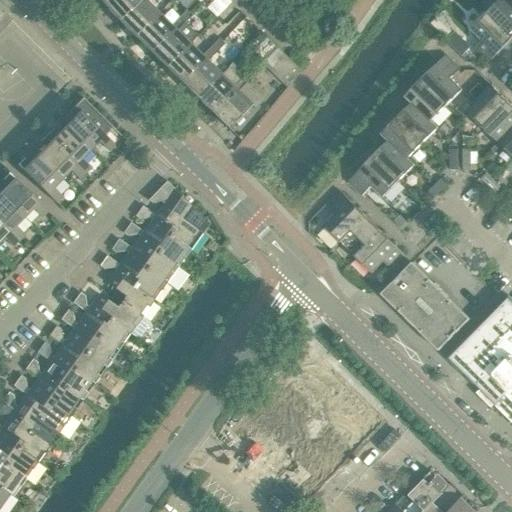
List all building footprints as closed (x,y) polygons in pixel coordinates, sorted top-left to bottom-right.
[(107,0),(102,4),(117,21),(139,0),(107,0)] [(134,38),(158,14),(146,2),(147,0),(139,0),(117,21),(134,38)] [(511,8),(503,0),(500,0),(487,13),(511,37),(511,8)] [(511,0),(503,0),(511,8),(511,0)] [(184,23),(191,16),(186,10),(178,18),(183,24),(184,23)] [(511,39),(511,37),(487,13),(471,30),(482,41),(473,51),(487,65),(511,39)] [(151,54),(174,29),(170,26),(158,14),(134,38),(151,54)] [(166,69),(189,44),(188,43),(196,35),(184,23),(183,24),(178,18),(170,26),(174,29),(151,54),(166,69)] [(214,54),(222,46),(216,40),(209,48),(214,54)] [(204,59),(201,56),(189,44),(166,69),(181,83),(204,59)] [(197,99),(220,74),(207,62),(214,54),(209,48),(201,56),(204,59),(181,83),(197,99)] [(298,71),(286,58),(275,48),(261,63),(283,86),(298,71)] [(450,79),(460,70),(446,55),(420,82),(446,107),(462,91),(450,79)] [(212,114),(235,90),(232,86),(239,79),(245,84),(246,83),(253,76),(247,71),(240,79),(228,67),(221,75),(220,74),(197,99),(212,114)] [(254,109),(263,100),(246,83),(245,84),(239,79),(232,86),(235,90),(212,114),(228,129),(251,106),(254,109)] [(446,107),(420,82),(404,98),(411,104),(412,104),(431,122),(432,121),(446,107)] [(482,127),(508,102),(492,86),(467,112),(482,127)] [(105,136),(112,128),(82,98),(69,111),(74,116),(65,126),(90,150),(99,142),(107,150),(113,144),(105,136)] [(498,143),(511,128),(511,105),(508,102),(482,127),(498,143)] [(412,104),(411,104),(397,119),(422,144),(438,128),(432,121),(431,122),(412,104)] [(422,144),(397,119),(381,135),(388,142),(388,141),(407,160),(408,159),(422,144)] [(90,150),(65,126),(56,135),(51,130),(45,136),(84,174),(90,168),(81,159),(90,150)] [(511,156),(511,128),(498,143),(511,156)] [(84,174),(45,136),(41,140),(46,146),(36,155),(61,180),(70,171),(79,179),(84,174)] [(388,141),(388,142),(373,157),(399,182),(415,165),(408,159),(407,160),(388,141)] [(458,159),(458,147),(449,147),(449,159),(458,159)] [(471,158),(471,147),(462,147),(463,159),(471,158)] [(61,180),(36,155),(27,165),(22,159),(17,165),(55,203),(61,197),(53,188),(61,180)] [(399,182),(373,157),(348,183),(362,196),(372,187),(383,198),(399,182)] [(471,170),(471,158),(463,159),(463,170),(471,170)] [(458,170),(458,159),(449,159),(449,170),(458,170)] [(492,179),(484,171),(478,177),(486,185),(492,179)] [(47,211),(8,173),(3,179),(8,184),(0,191),(0,194),(24,218),(32,209),(41,218),(47,211)] [(440,191),(448,183),(443,177),(434,186),(440,191)] [(501,188),(492,179),(486,185),(495,194),(501,188)] [(209,223),(166,182),(147,201),(151,204),(160,202),(165,205),(157,217),(156,218),(173,230),(168,238),(188,252),(202,233),(198,231),(205,222),(208,224),(209,223)] [(440,191),(434,186),(426,194),(432,200),(440,191)] [(340,242),(366,217),(340,191),(326,205),(335,215),(324,226),(340,242)] [(24,218),(0,194),(0,221),(19,240),(24,235),(15,227),(24,218)] [(168,238),(173,230),(156,218),(157,217),(142,206),(134,217),(139,220),(148,218),(153,222),(145,233),(144,234),(161,246),(155,254),(176,269),(188,252),(168,238)] [(402,230),(408,224),(400,216),(394,222),(402,230)] [(356,258),(381,232),(366,217),(340,242),(356,258)] [(19,240),(0,221),(0,242),(4,238),(12,247),(19,240)] [(155,254),(161,246),(144,234),(145,233),(130,223),(122,233),(127,236),(136,235),(141,238),(133,250),(132,251),(149,263),(144,271),(164,285),(176,269),(155,254)] [(407,257),(381,232),(356,258),(372,273),(383,262),(393,271),(407,257)] [(144,271),(149,263),(132,251),(133,250),(118,239),(110,250),(115,253),(124,252),(129,255),(121,267),(120,267),(138,279),(132,288),(152,302),(164,285),(144,271)] [(132,288),(138,279),(120,267),(121,267),(106,256),(99,266),(103,270),(112,268),(117,272),(109,283),(108,282),(106,284),(124,296),(120,303),(141,318),(152,302),(132,288)] [(469,320),(427,278),(412,264),(382,295),(439,351),(469,320)] [(141,318),(120,303),(116,307),(98,295),(97,296),(99,298),(91,309),(86,305),(84,296),(79,293),(72,303),(87,314),(105,326),(109,320),(126,332),(126,331),(130,333),(141,318)] [(511,299),(508,296),(447,359),(480,391),(482,389),(495,403),(493,405),(511,423),(511,299)] [(126,332),(109,320),(105,326),(87,314),(79,326),(74,322),(72,313),(68,309),(60,320),(75,331),(92,343),(97,336),(114,348),(114,347),(118,350),(130,333),(126,331),(126,332)] [(114,348),(97,336),(92,343),(75,331),(67,342),(62,339),(60,329),(56,326),(48,336),(63,347),(80,359),(85,353),(102,365),(103,364),(106,366),(118,350),(114,347),(114,348)] [(80,359),(63,347),(55,359),(50,355),(48,346),(44,343),(36,353),(51,364),(68,376),(73,369),(93,384),(106,366),(103,364),(102,365),(85,353),(80,359)] [(342,379),(307,344),(294,357),(328,391),(338,381),(339,382),(342,379)] [(328,391),(294,357),(281,370),(281,371),(285,375),(286,374),(311,400),(311,401),(314,404),(315,405),(316,404),(328,391)] [(93,384),(73,369),(68,376),(51,364),(43,375),(38,372),(36,362),(32,359),(24,370),(39,380),(56,393),(61,385),(82,400),(93,384)] [(286,374),(285,375),(272,388),(298,414),(311,401),(311,400),(286,374)] [(56,393),(39,380),(31,392),(26,388),(24,379),(20,376),(12,386),(27,397),(44,409),(49,402),(70,417),(82,400),(61,385),(56,393)] [(326,421),(352,395),(339,382),(338,381),(328,391),(316,404),(315,405),(314,404),(312,406),(326,421)] [(298,414),(272,388),(259,402),(284,427),(298,414)] [(70,417),(49,402),(44,409),(27,397),(19,408),(14,405),(12,396),(8,392),(1,402),(52,439),(55,433),(57,434),(70,417)] [(340,434),(365,409),(352,395),(326,421),(340,434)] [(52,439),(1,402),(0,403),(0,415),(7,414),(12,418),(4,429),(21,441),(16,448),(37,463),(49,445),(48,444),(52,439)] [(284,427),(259,402),(245,415),(271,441),(284,427)] [(354,448),(380,423),(365,409),(340,434),(354,448)] [(271,441),(245,415),(231,430),(257,455),(271,441)] [(21,441),(4,429),(0,426),(0,434),(0,435),(0,451),(9,458),(4,465),(25,480),(37,463),(16,448),(21,441)] [(4,465),(9,458),(0,451),(0,486),(13,496),(25,480),(4,465)] [(445,488),(440,483),(441,482),(429,471),(410,490),(412,491),(408,496),(406,494),(405,496),(420,511),(419,511),(438,511),(430,503),(445,488)] [(0,507),(9,494),(12,497),(13,496),(0,486),(0,507)] [(468,511),(461,505),(462,503),(458,499),(444,511),(468,511)]
